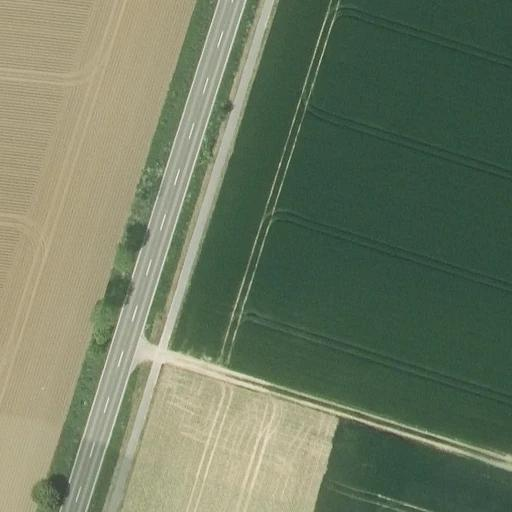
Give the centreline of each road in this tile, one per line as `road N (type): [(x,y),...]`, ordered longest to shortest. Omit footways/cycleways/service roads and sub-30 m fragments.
road 1 (primary): [(72,511),(233,0)]
road 2 (track): [(511,466),(161,354),(121,356)]
